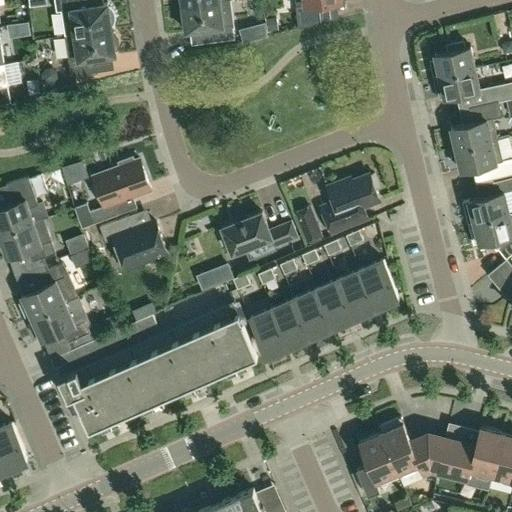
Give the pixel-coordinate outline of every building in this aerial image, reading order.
[(46,0),(28,0),(30,9),(47,7),(46,0)] [(71,8),(75,33),(112,28),(111,25),(113,24),(114,21),(115,18),(115,15),(114,12),(112,8),(110,6),(109,6),(108,2),(86,5),(85,0),(54,0),(56,10),(71,8)] [(183,25),(184,26),(186,26),(186,30),(208,27),(210,41),(235,38),(230,0),(214,0),(183,4),(183,7),(182,8),(181,9),(181,11),(180,13),(180,15),(180,17),(180,19),(181,21),(182,23),(183,25)] [(305,0),(306,4),(296,5),(298,28),(322,21),(321,3),(341,1),(341,0),(305,0)] [(115,49),(117,49),(118,47),(118,44),(118,41),(118,39),(117,36),(116,33),(114,31),(112,31),(112,28),(75,33),(65,34),(71,74),(96,71),(94,57),(116,53),(115,49)] [(511,39),(502,42),(504,52),(511,50),(511,39)] [(440,75),(475,67),(470,45),(465,46),(463,40),(449,43),(450,49),(435,53),(436,59),(431,60),(434,74),(439,73),(440,75)] [(20,57),(21,86),(38,85),(38,57),(20,57)] [(0,103),(11,101),(4,62),(0,63),(0,103)] [(475,67),(440,75),(440,77),(435,78),(439,98),(444,97),(444,96),(480,89),(475,67)] [(511,80),(484,87),(488,102),(499,99),(499,101),(511,97),(511,80)] [(502,115),(499,101),(499,99),(488,102),(469,106),(473,121),(451,126),(456,148),(498,138),(493,117),(502,115)] [(511,156),(503,159),(498,138),(456,148),(461,170),(484,164),(487,179),(511,172),(511,156)] [(82,226),(94,222),(117,213),(113,202),(151,188),(140,157),(134,159),(133,155),(118,161),(120,165),(93,175),(104,204),(90,210),(87,202),(75,206),(82,226)] [(83,164),(63,170),(68,188),(89,180),(83,164)] [(343,182),(342,179),(327,185),(334,201),(321,206),(331,231),(359,220),(354,208),(380,198),(376,186),(379,185),(374,172),(371,174),(370,172),(343,182)] [(0,205),(0,232),(34,221),(48,216),(43,201),(38,202),(29,176),(6,183),(12,202),(0,205)] [(510,212),(504,190),(511,188),(511,176),(479,185),(482,196),(463,200),(468,222),(510,212)] [(291,219),(269,228),(262,210),(222,226),(223,229),(219,231),(224,243),(228,242),(232,252),(272,236),(275,244),(298,235),(291,219)] [(474,243),(479,241),(481,248),(482,248),(493,245),(497,249),(498,248),(506,258),(507,257),(511,252),(511,221),(510,212),(468,222),(474,243)] [(129,214),(100,225),(106,240),(114,237),(125,266),(167,251),(156,220),(137,227),(133,225),(129,214)] [(301,221),(308,240),(321,235),(314,216),(301,221)] [(34,221),(0,232),(0,234),(8,256),(29,248),(33,260),(55,252),(51,240),(41,243),(34,221)] [(364,238),(359,228),(346,234),(351,244),(364,238)] [(89,238),(77,243),(82,257),(95,252),(89,238)] [(342,248),(337,238),(324,243),(329,254),(342,248)] [(315,247),(302,253),(307,263),(320,258),(315,247)] [(293,257),(280,263),(285,273),(298,267),(293,257)] [(361,267),(376,302),(399,292),(384,257),(361,267)] [(511,272),(511,264),(507,257),(506,258),(487,274),(497,285),(511,272)] [(31,313),(32,316),(78,295),(68,273),(65,275),(60,264),(38,273),(43,284),(22,293),(25,299),(19,302),(26,315),(31,313)] [(197,278),(203,293),(234,281),(228,266),(197,278)] [(258,272),(263,282),(276,277),(271,267),(258,272)] [(339,277),(354,312),(376,302),(361,267),(339,277)] [(246,272),(233,277),(238,287),(251,282),(246,272)] [(317,287),(332,321),(354,312),(339,277),(317,287)] [(317,287),(295,296),(310,331),(332,321),(317,287)] [(88,318),(78,295),(32,316),(34,319),(29,322),(35,335),(40,333),(43,339),(63,330),(71,348),(93,338),(85,320),(88,318)] [(295,296),(273,306),(288,341),(310,331),(295,296)] [(58,376),(68,397),(75,394),(89,428),(258,354),(234,299),(77,367),(58,376)] [(288,341),(273,306),(250,316),(266,350),(288,341)] [(50,357),(55,367),(157,322),(153,312),(50,357)] [(385,428),(381,430),(399,471),(420,462),(423,469),(432,466),(437,467),(445,438),(446,432),(429,427),(412,434),(403,414),(382,423),(385,428)] [(12,420),(0,425),(0,451),(6,465),(28,455),(12,420)] [(445,438),(437,467),(469,475),(471,467),(493,473),(504,430),(480,424),(476,440),(446,432),(445,438)] [(378,479),(399,471),(381,430),(360,439),(369,461),(358,465),(369,492),(381,487),(378,479)] [(511,431),(504,430),(493,473),(511,477),(511,431)] [(254,487),(233,496),(240,511),(267,511),(263,503),(261,503),(254,487)] [(216,511),(240,511),(233,496),(214,504),(216,511)]
